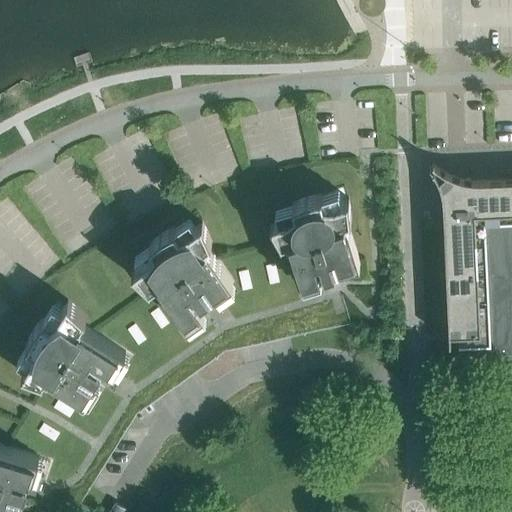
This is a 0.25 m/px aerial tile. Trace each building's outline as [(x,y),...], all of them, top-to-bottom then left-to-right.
[(511,358),(511,185),(505,186),(505,176),(442,179),(444,211),(453,211),(460,361),(511,358)] [(360,261),(347,219),(346,218),(349,217),(350,218),(351,218),(349,197),(347,197),(347,198),(325,205),(322,195),(322,193),(316,194),(309,196),(303,197),(297,200),(292,203),(293,204),(296,214),(272,222),(272,221),(271,222),(281,242),(283,241),(283,240),(287,239),(301,283),(321,277),(323,283),(338,279),(339,279),(335,269),(360,261)] [(233,281),(215,256),(206,243),(210,241),(210,242),(212,241),(202,220),(201,221),(181,236),(175,227),(175,226),(169,228),(163,231),(158,235),(153,239),(149,244),(150,245),(157,254),(133,269),(132,270),(150,287),(151,287),(151,286),(157,282),(187,325),(204,313),(202,310),(215,300),(210,293),(214,291),(216,294),(233,281)] [(354,330),(338,279),(323,283),(321,277),(301,283),(287,239),(283,240),(283,241),(281,242),(215,256),(233,281),(216,294),(214,291),(210,293),(215,300),(202,310),(204,313),(187,325),(157,282),(151,286),(151,287),(150,287),(91,329),(126,351),(114,369),(111,367),(103,380),(95,375),(93,379),(96,381),(85,399),(45,375),(43,378),(44,379),(43,380),(25,408),(4,445),(39,456),(33,476),(40,478),(35,492),(88,508),(88,507),(79,505),(137,412),(225,350),(350,321),(353,331),(354,330)] [(126,351),(91,329),(81,322),(85,317),(86,316),(68,299),(67,300),(68,300),(53,324),(43,318),(44,318),(43,317),(38,322),(35,327),(31,332),(28,338),(26,344),(27,344),(36,350),(23,371),(22,370),(22,372),(43,380),(44,379),(43,378),(45,375),(85,399),(96,381),(93,379),(95,375),(103,380),(111,367),(114,369),(126,351)] [(39,456),(4,445),(0,443),(0,509),(9,511),(18,511),(25,490),(35,493),(35,492),(40,478),(33,476),(39,456)] [(110,511),(122,511),(126,507),(115,501),(109,511),(110,511)]
